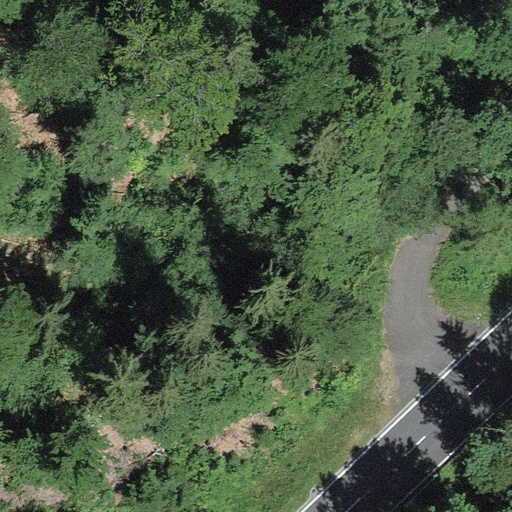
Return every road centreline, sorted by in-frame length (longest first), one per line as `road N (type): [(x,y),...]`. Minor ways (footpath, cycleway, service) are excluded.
road 1 (tertiary): [(511,351),(346,511)]
road 2 (track): [(472,390),(429,322),(422,295),(424,267),(446,221)]
